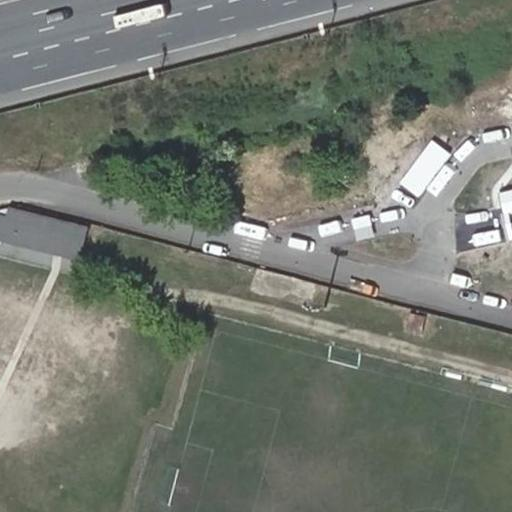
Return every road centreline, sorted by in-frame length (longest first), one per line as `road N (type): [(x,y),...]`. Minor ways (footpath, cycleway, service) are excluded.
road 1 (residential): [(0,186),(13,182),(511,310)]
road 2 (motorway): [(0,37),(141,0)]
